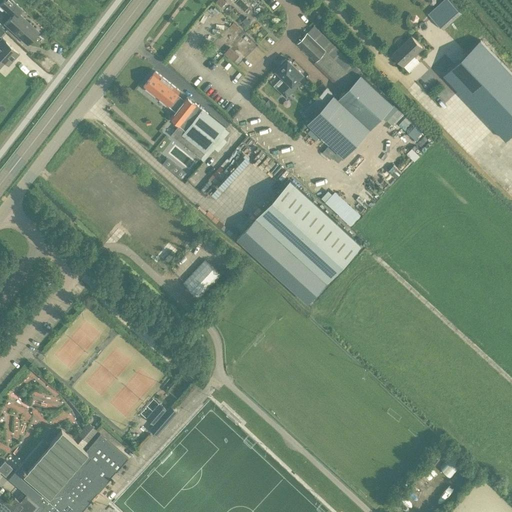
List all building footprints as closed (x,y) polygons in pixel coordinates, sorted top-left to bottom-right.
[(38,31),(18,13),(22,8),(13,0),(0,0),(0,1),(0,5),(11,16),(5,23),(27,44),(38,31)] [(442,28),(460,12),(449,0),(443,0),(429,13),(442,28)] [(234,22),(229,27),(230,28),(232,27),(236,30),(239,27),(234,22)] [(314,25),(297,42),(344,88),(361,71),(314,25)] [(403,65),(422,47),(411,36),(392,54),(403,65)] [(2,38),(0,40),(0,66),(8,57),(12,60),(19,53),(2,38)] [(511,72),(480,39),(444,74),(506,139),(511,133),(511,72)] [(230,47),(224,53),(234,61),(239,55),(230,47)] [(288,58),(277,70),(286,79),(278,87),(286,96),(295,87),(292,84),(303,73),(288,58)] [(167,105),(179,90),(155,70),(143,85),(167,105)] [(361,73),(339,97),(371,127),(393,103),(361,73)] [(315,99),(313,101),(320,108),(334,93),(327,86),(323,91),(315,99)] [(322,134),(331,143),(339,150),(345,155),(358,140),(370,128),(371,127),(334,93),(320,108),(308,121),(313,126),(322,134)] [(230,131),(225,127),(225,126),(187,96),(171,116),(181,124),(172,135),(201,157),(204,160),(230,131)] [(417,124),(409,133),(415,138),(423,130),(417,124)] [(313,126),(308,132),(316,140),(322,134),(313,126)] [(425,134),(418,142),(421,145),(428,138),(425,134)] [(323,151),(330,158),(339,150),(331,143),(323,151)] [(412,150),(419,158),(423,153),(416,146),(412,150)] [(180,177),(185,171),(168,156),(163,163),(180,177)] [(389,170),(396,178),(402,172),(394,165),(389,170)] [(327,280),(360,243),(290,178),(256,215),(327,280)] [(352,225),(361,215),(335,191),(326,201),(352,225)] [(308,301),(327,280),(256,215),(237,236),(308,301)] [(199,296),(220,274),(205,259),(184,281),(199,296)] [(160,403),(147,418),(154,424),(150,429),(158,435),(179,411),(171,405),(167,409),(160,403)] [(97,429),(90,424),(88,421),(78,433),(87,441),(97,429)] [(0,511),(78,511),(80,510),(81,511),(93,499),(91,497),(96,491),(97,492),(107,481),(110,477),(109,477),(113,472),(114,473),(126,458),(98,434),(85,450),(61,429),(60,430),(61,430),(48,444),(42,439),(43,439),(42,438),(8,478),(26,493),(19,501),(14,497),(8,503),(0,496),(0,511)] [(454,451),(440,467),(450,477),(465,462),(454,451)] [(0,471),(5,475),(12,467),(4,460),(0,464),(0,471)] [(467,462),(459,471),(463,474),(470,465),(467,462)]
